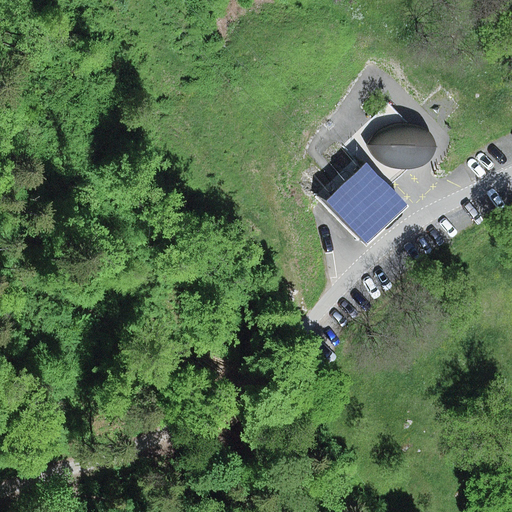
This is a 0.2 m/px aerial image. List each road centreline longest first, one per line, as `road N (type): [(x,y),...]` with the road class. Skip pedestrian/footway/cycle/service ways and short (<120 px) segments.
road 1 (unclassified): [(511,174),(395,237),(230,396)]
road 2 (track): [(230,396),(170,432),(0,492)]
